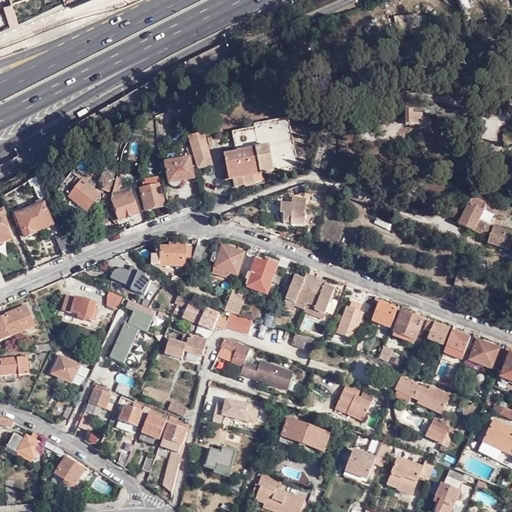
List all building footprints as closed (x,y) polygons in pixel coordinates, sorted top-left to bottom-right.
[(457,0),(461,10),(470,6),(467,0),(457,0)] [(19,23),(12,4),(2,7),(9,27),(19,23)] [(411,111),(405,111),(406,124),(422,124),(422,114),(412,113),(412,111),(411,111)] [(230,132),(234,153),(223,156),(228,182),(232,181),(233,186),(244,185),(245,187),(263,182),(262,174),(299,166),(288,117),(252,125),(252,128),(230,132)] [(202,134),(186,139),(189,147),(192,156),(197,169),(210,166),(202,134)] [(187,163),(186,158),(167,161),(168,166),(165,167),(168,184),(170,187),(175,188),(177,187),(180,184),(180,181),(193,179),(190,162),(187,163)] [(118,174),(106,169),(101,183),(104,185),(101,191),(110,194),(118,174)] [(58,191),(66,197),(81,209),(86,212),(99,196),(71,174),(58,191)] [(161,185),(159,176),(141,181),(142,184),(139,185),(140,190),(138,191),(143,211),(164,206),(158,186),(161,185)] [(47,197),(39,178),(32,181),(40,200),(47,197)] [(122,184),(116,182),(110,200),(118,221),(137,214),(128,190),(119,193),(122,184)] [(81,209),(66,197),(62,202),(78,213),(81,209)] [(481,235),(483,232),(486,225),(487,224),(478,220),(485,204),(470,198),(464,211),(452,205),(447,216),(459,222),(458,224),(481,235)] [(305,200),(292,199),(292,204),(281,204),(280,213),(283,214),(283,223),(290,224),(290,225),(303,226),(305,200)] [(52,224),(42,203),(15,215),(25,237),(35,233),(35,231),(52,224)] [(0,243),(11,239),(7,227),(8,227),(4,216),(5,215),(3,211),(0,211),(0,243)] [(483,232),(489,235),(489,234),(490,234),(492,227),(486,225),(483,232)] [(489,234),(489,235),(487,244),(508,248),(511,232),(511,230),(492,226),(492,227),(490,234),(489,234)] [(68,249),(62,235),(55,237),(61,252),(68,249)] [(151,265),(184,266),(184,257),(190,257),(191,244),(172,243),(171,246),(160,246),(160,250),(156,250),(156,255),(151,255),(151,265)] [(196,245),(192,260),(199,263),(204,248),(196,245)] [(216,263),(213,272),(226,277),(228,271),(237,274),(244,252),(222,245),(219,254),(213,251),(210,260),(216,263)] [(247,279),(245,285),(250,286),(249,288),(268,294),(277,269),(285,271),(288,264),(278,260),(277,262),(266,258),(265,261),(255,258),(250,273),(247,272),(245,278),(247,279)] [(113,280),(131,283),(130,292),(147,294),(150,270),(114,267),(113,280)] [(303,306),(315,279),(305,275),(303,280),(294,276),(284,297),(293,301),(291,305),(301,310),(303,306)] [(324,284),(315,279),(303,306),(322,315),(332,291),(323,287),(324,284)] [(233,289),(226,311),(229,313),(234,314),(240,316),(247,294),(233,289)] [(107,305),(116,310),(116,307),(120,299),(121,296),(110,292),(109,295),(107,305)] [(172,314),(182,318),(200,326),(206,311),(207,309),(187,300),(185,299),(184,299),(172,294),(169,302),(176,305),(172,314)] [(376,296),(368,294),(365,302),(372,304),(376,296)] [(66,296),(62,310),(78,315),(77,318),(90,322),(96,303),(74,297),(74,298),(66,296)] [(133,311),(124,332),(132,336),(133,331),(136,332),(138,328),(146,331),(154,311),(123,297),(121,302),(126,304),(125,307),(133,311)] [(293,301),(284,297),(281,304),(290,308),(291,305),(293,301)] [(349,302),(347,309),(357,313),(360,306),(349,302)] [(389,327),(396,310),(378,303),(370,320),(389,327)] [(322,315),(303,306),(301,310),(300,312),(320,320),(322,315)] [(0,342),(34,328),(25,308),(0,317),(0,342)] [(224,326),(247,334),(252,321),(234,315),(230,313),(229,313),(228,317),(207,309),(206,311),(200,326),(212,330),(214,325),(223,328),(224,326)] [(357,313),(347,309),(345,309),(335,333),(347,338),(352,327),(354,328),(360,314),(357,313)] [(422,320),(401,311),(392,332),(413,341),(422,320)] [(447,330),(426,321),(423,329),(427,331),(425,339),(441,345),(447,330)] [(283,339),(291,344),(294,333),(291,332),(285,330),(283,339)] [(468,338),(451,331),(442,353),(459,360),(468,338)] [(164,354),(181,359),(183,350),(202,355),(206,339),(188,334),(188,335),(183,333),(180,342),(169,338),(164,354)] [(291,344),(309,349),(312,338),(309,338),(294,333),(291,344)] [(363,338),(359,337),(358,341),(355,349),(358,350),(363,338)] [(231,362),(243,367),(245,362),(245,361),(251,349),(228,338),(224,338),(220,347),(222,347),(235,353),(231,362)] [(309,349),(313,350),(317,340),(312,338),(309,349)] [(355,349),(358,341),(353,339),(349,347),(355,349)] [(499,349),(477,340),(470,358),(496,368),(499,362),(502,353),(498,352),(499,349)] [(389,349),(381,346),(376,359),(385,362),(389,349)] [(218,356),(231,362),(235,353),(222,347),(218,356)] [(511,353),(509,353),(511,349),(506,347),(503,354),(498,369),(503,371),(498,382),(507,386),(507,385),(511,386),(511,384),(511,353)] [(95,358),(77,352),(75,357),(93,364),(95,358)] [(189,360),(199,363),(201,356),(191,353),(189,360)] [(415,362),(419,364),(422,359),(427,360),(428,358),(418,354),(415,362)] [(51,374),(75,385),(78,385),(80,385),(82,384),(89,369),(59,356),(51,374)] [(388,361),(395,364),(397,359),(390,356),(388,361)] [(0,375),(17,374),(17,376),(27,375),(27,373),(28,373),(27,358),(1,360),(2,366),(0,366),(0,375)] [(246,376),(287,390),(294,372),(260,360),(258,366),(251,363),(250,365),(246,376)] [(240,374),(246,376),(250,365),(245,362),(243,367),(240,374)] [(120,383),(117,390),(137,399),(138,397),(144,383),(129,377),(126,385),(120,383)] [(450,395),(430,386),(428,390),(422,387),(400,377),(395,390),(396,390),(410,397),(417,400),(417,403),(441,414),(450,395)] [(445,379),(443,385),(450,387),(452,382),(445,379)] [(89,402),(107,409),(113,395),(110,394),(112,389),(96,383),(89,402)] [(348,412),(346,415),(362,421),(373,395),(362,390),(360,397),(357,396),(360,389),(346,384),(336,407),(348,412)] [(407,404),(410,397),(396,390),(393,397),(407,404)] [(121,394),(115,409),(118,410),(118,409),(124,397),(121,396),(122,394),(121,394)] [(113,395),(107,409),(111,411),(117,397),(113,395)] [(222,422),(223,416),(256,423),(260,403),(225,396),(224,402),(215,400),(211,420),(222,422)] [(123,405),(142,411),(144,405),(136,402),(128,398),(126,398),(123,405)] [(171,401),(167,409),(169,410),(183,416),(187,408),(171,401)] [(67,404),(62,415),(70,419),(75,407),(67,404)] [(118,420),(136,426),(142,411),(123,405),(121,411),(118,420)] [(142,411),(148,414),(150,408),(148,407),(144,405),(142,411)] [(499,415),(511,420),(511,410),(509,409),(502,406),(499,415)] [(149,414),(142,430),(149,415),(152,409),(150,408),(148,414),(149,414)] [(168,416),(154,410),(152,409),(149,415),(142,430),(141,433),(159,440),(168,416)] [(84,411),(77,426),(87,431),(94,416),(84,411)] [(135,431),(139,432),(148,414),(142,411),(136,426),(135,431)] [(170,417),(159,446),(161,447),(162,446),(165,437),(172,418),(171,418),(170,417)] [(317,449),(323,452),(330,433),(287,417),(281,436),(315,449),(317,449)] [(0,418),(0,425),(11,429),(13,423),(11,422),(0,418)] [(161,447),(182,454),(184,446),(182,445),(187,430),(188,431),(189,426),(172,418),(165,437),(162,446),(161,447)] [(433,421),(444,427),(446,428),(447,425),(434,419),(433,421)] [(116,425),(134,432),(135,431),(136,426),(118,420),(116,425)] [(511,428),(493,420),(478,452),(510,467),(511,462),(511,428)] [(431,424),(444,431),(446,428),(444,427),(433,421),(431,424)] [(426,435),(447,446),(453,435),(444,431),(431,424),(426,435)] [(159,440),(141,433),(141,434),(139,439),(157,445),(159,440)] [(41,443),(26,435),(24,440),(14,434),(5,450),(15,455),(17,451),(33,459),(41,443)] [(315,449),(281,436),(279,441),(315,455),(317,449),(315,449)] [(374,463),(383,467),(391,445),(385,442),(381,441),(375,458),(376,458),(374,463)] [(129,455),(124,465),(125,466),(130,457),(134,448),(133,447),(129,455)] [(134,448),(130,457),(125,466),(127,467),(135,449),(134,448)] [(225,468),(232,470),(237,452),(225,448),(223,453),(212,449),(207,466),(218,470),(224,472),(225,468)] [(345,470),(368,479),(374,463),(376,458),(375,458),(353,449),(345,470)] [(15,455),(30,463),(33,459),(17,451),(15,455)] [(121,452),(117,463),(118,463),(123,467),(124,465),(129,455),(121,452)] [(147,456),(142,469),(149,472),(154,459),(147,456)] [(73,486),(84,469),(64,457),(54,474),(70,484),(73,486)] [(429,479),(436,462),(427,458),(423,467),(398,458),(388,484),(412,493),(419,475),(429,479)] [(162,486),(171,493),(179,464),(167,460),(162,486)] [(230,477),(232,470),(225,468),(224,472),(218,470),(217,473),(230,477)] [(465,474),(456,470),(451,468),(445,484),(443,483),(437,498),(440,500),(434,511),(451,511),(461,490),(459,489),(465,474)] [(279,511),(299,511),(305,500),(279,489),(282,481),(262,473),(257,485),(255,484),(250,498),(264,503),(262,507),(276,511),(279,511)] [(51,481),(65,491),(70,484),(54,474),(51,479),(51,481)] [(39,489),(27,490),(28,505),(40,504),(39,489)] [(76,491),(70,502),(80,501),(83,495),(76,491)]
